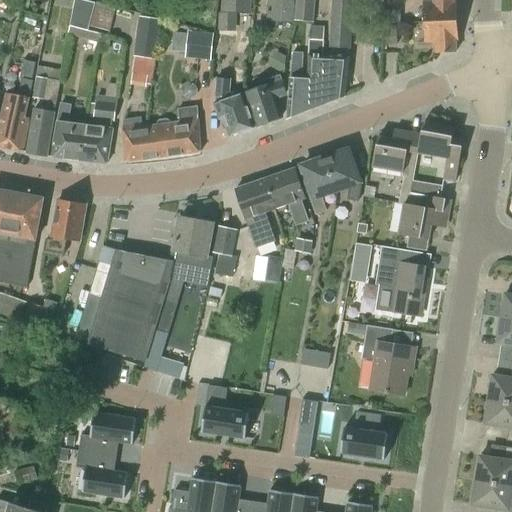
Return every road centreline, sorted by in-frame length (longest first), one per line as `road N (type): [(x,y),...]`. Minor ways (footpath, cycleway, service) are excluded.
road 1 (residential): [(0,168),(57,184),(173,184),(237,168),(493,70)]
road 2 (residential): [(171,454),(439,490)]
road 3 (residential): [(439,490),(478,238)]
road 4 (residential): [(97,388),(178,410),(171,454)]
